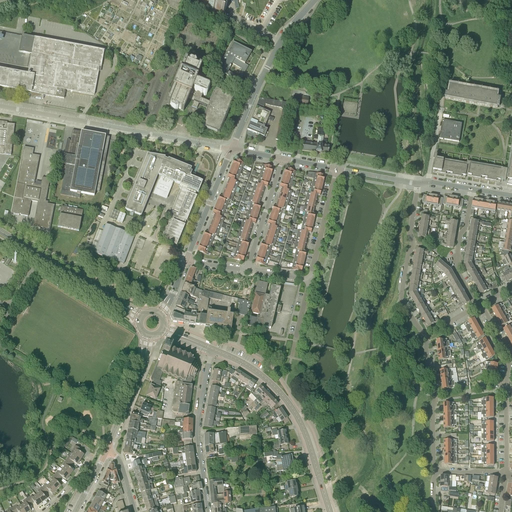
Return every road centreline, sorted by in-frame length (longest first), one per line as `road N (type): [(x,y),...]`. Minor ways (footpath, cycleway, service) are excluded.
road 1 (residential): [(433,471),(426,340),(400,296),(417,184)]
road 2 (residential): [(0,105),(231,148)]
road 3 (tertiary): [(330,511),(295,411),(269,381),(212,349)]
road 4 (tertiary): [(141,317),(0,231)]
road 5 (residential): [(207,511),(197,432),(212,349)]
road 6 (residential): [(480,304),(458,271),(472,188)]
road 7 (residential): [(106,450),(149,335)]
road 8 (tertiary): [(186,260),(231,148)]
